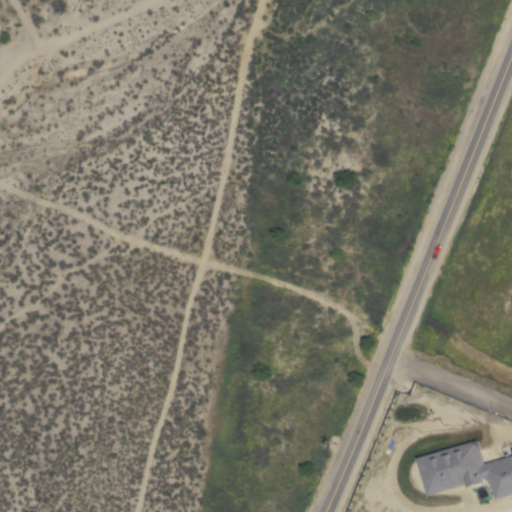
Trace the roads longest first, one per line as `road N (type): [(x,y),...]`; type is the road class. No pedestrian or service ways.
road 1 (track): [(158,0),(72,38),(0,83),(127,238),(308,294),(376,334),(387,358)]
road 2 (track): [(261,0),(236,66),(204,262),(136,511)]
road 3 (secondary): [(322,511),(511,48)]
